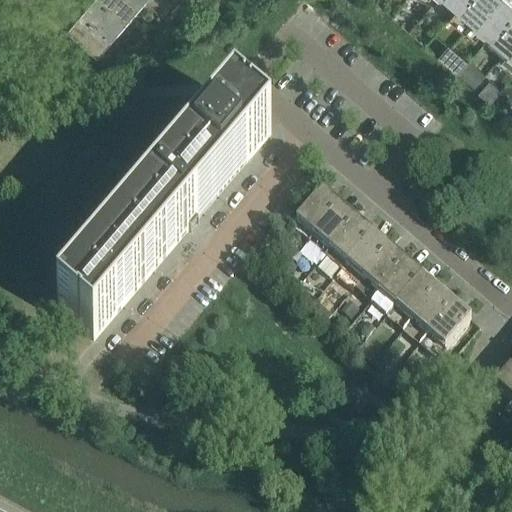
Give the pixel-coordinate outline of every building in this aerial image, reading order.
[(109,0),(84,0),(81,4),(116,34),(130,17),(125,14),(109,0)] [(109,0),(125,14),(137,0),(109,0)] [(463,0),(458,6),(448,18),(464,32),(474,20),(491,0),(463,0)] [(491,0),(474,20),(491,34),(511,9),(511,0),(491,0)] [(66,22),(96,48),(101,51),(116,34),(81,4),(66,22)] [(187,12),(178,4),(171,12),(181,20),(187,12)] [(511,9),(491,34),(487,39),(503,53),(511,42),(511,9)] [(158,34),(154,38),(160,44),(164,39),(158,34)] [(511,42),(503,53),(497,60),(511,72),(511,42)] [(467,62),(459,54),(448,67),(457,74),(467,62)] [(469,63),(459,75),(472,86),(483,74),(469,63)] [(488,80),(478,92),(489,102),(499,90),(488,80)] [(94,342),(188,231),(191,233),(199,224),(196,222),(271,135),(234,103),(57,310),(94,342)] [(296,225),(313,240),(339,210),(321,195),(296,225)] [(313,240),(300,256),(312,266),(317,260),(321,263),(329,254),(355,224),(339,210),(313,240)] [(330,255),(318,270),(330,280),(339,269),(342,272),(346,268),(371,238),(355,224),(329,254),(330,255)] [(346,268),(362,282),(388,252),(371,238),(346,268)] [(362,282),(378,296),(404,266),(388,252),(362,282)] [(378,296),(395,311),(421,280),(404,266),(378,296)] [(284,274),(276,283),(292,297),(300,288),(301,287),(289,277),(288,277),(284,274)] [(421,280),(395,311),(411,325),(437,294),(421,280)] [(300,288),(292,297),(309,311),(316,303),(316,302),(300,288)] [(411,325),(408,328),(424,342),(428,339),(453,308),(437,294),(411,325)] [(316,303),(309,311),(325,325),(332,317),(316,303)] [(341,312),(341,313),(351,322),(352,321),(359,313),(349,304),(341,312)] [(453,308),(428,339),(445,353),(471,323),(453,308)] [(394,360),(388,355),(379,365),(385,370),(394,360)] [(511,373),(510,372),(495,390),(511,404),(511,373)]
